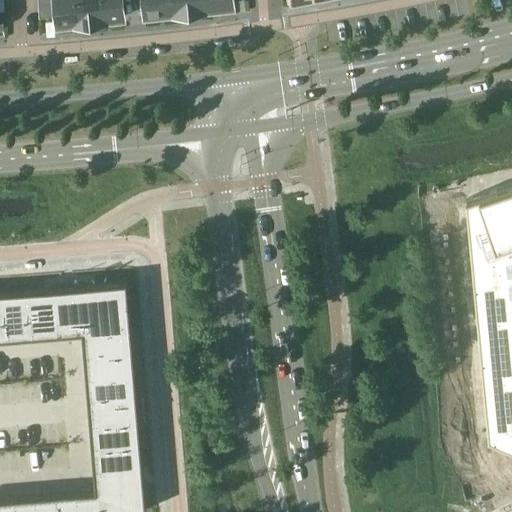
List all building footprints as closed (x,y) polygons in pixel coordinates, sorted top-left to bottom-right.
[(57,23),(79,21),(77,0),(38,0),(39,13),(56,12),(57,23)] [(77,0),(80,21),(101,19),(99,0),(77,0)] [(99,0),(101,19),(124,16),(122,0),(99,0)] [(143,0),(145,14),(167,12),(166,0),(143,0)] [(166,0),(167,12),(189,9),(187,0),(166,0)] [(187,0),(189,9),(210,7),(209,0),(187,0)] [(511,183),(466,198),(488,436),(511,446),(511,183)] [(82,284),(52,287),(56,332),(82,330),(129,326),(125,280),(82,284)] [(52,287),(28,289),(32,334),(56,332),(52,287)] [(28,289),(4,290),(8,336),(32,334),(28,289)] [(129,326),(82,330),(84,353),(131,349),(129,326)] [(131,349),(84,353),(86,376),(133,372),(131,349)] [(133,372),(86,376),(88,399),(135,395),(133,372)] [(135,395),(88,399),(90,422),(137,418),(135,395)] [(137,418),(90,422),(92,445),(139,441),(137,418)] [(139,441),(92,445),(93,468),(141,464),(139,441)] [(141,464),(93,468),(95,489),(97,511),(126,511),(145,510),(141,464)] [(97,511),(95,489),(75,491),(76,511),(97,511)] [(76,511),(75,491),(54,493),(55,511),(76,511)] [(55,511),(54,493),(33,494),(34,511),(55,511)] [(34,511),(33,494),(12,496),(13,511),(34,511)] [(13,511),(12,496),(0,497),(0,511),(13,511)]
